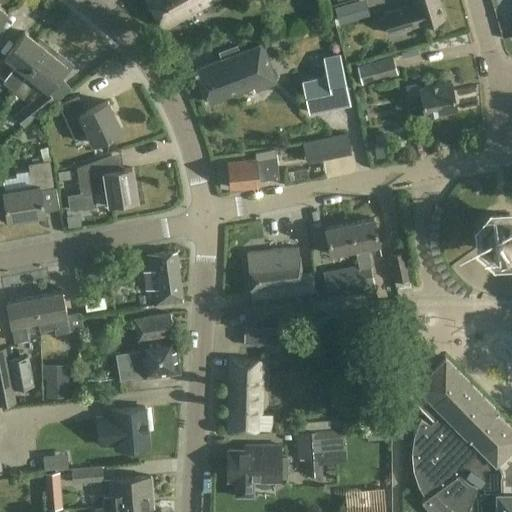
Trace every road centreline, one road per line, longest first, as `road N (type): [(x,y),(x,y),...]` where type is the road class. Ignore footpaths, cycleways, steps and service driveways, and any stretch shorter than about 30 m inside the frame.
road 1 (residential): [(205,218),(495,152),(503,143),(499,81)]
road 2 (residential): [(195,511),(205,218)]
road 3 (residential): [(205,218),(192,153),(167,94),(133,44),(80,0)]
road 4 (residential): [(0,262),(205,218)]
